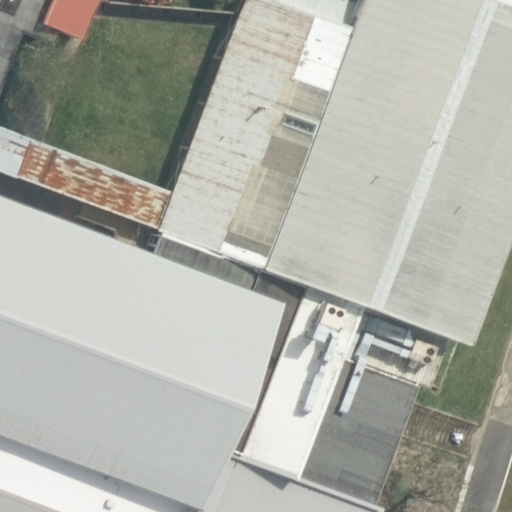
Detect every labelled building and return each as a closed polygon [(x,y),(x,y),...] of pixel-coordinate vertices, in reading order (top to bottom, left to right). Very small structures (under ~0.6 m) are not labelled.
[(0,0),(0,201),(138,252),(160,191),(0,129),(0,61),(27,23),(35,0),(0,0)] [(84,0),(35,0),(27,23),(71,38),(84,0)] [(0,439),(175,506),(196,448),(203,453),(260,297),(233,288),(138,252),(0,201),(0,439)] [(203,453),(273,478),(338,302),(241,266),(233,288),(260,297),(203,453)] [(410,386),(428,336),(338,302),(273,478),(353,507),(390,407),(399,382),(410,386)] [(172,511),(175,506),(0,439),(0,511),(172,511)] [(175,506),(172,511),(351,511),(353,507),(273,478),(203,453),(196,448),(175,506)]
